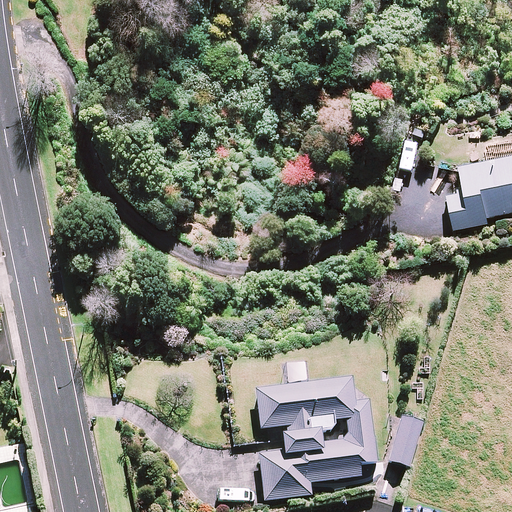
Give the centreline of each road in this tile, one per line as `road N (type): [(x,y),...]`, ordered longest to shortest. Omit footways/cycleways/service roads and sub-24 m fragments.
road 1 (tertiary): [(81,511),(33,270)]
road 2 (tertiary): [(33,270),(0,93)]
